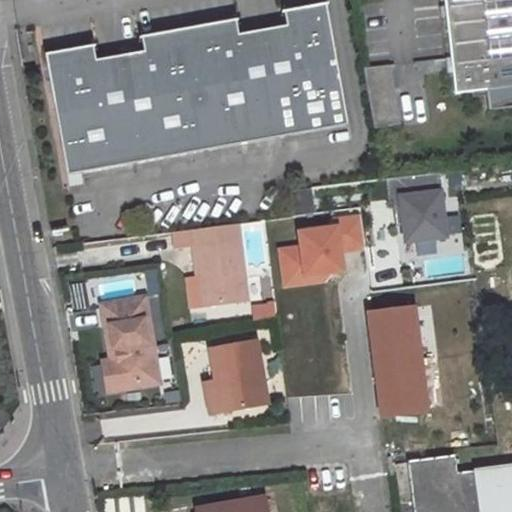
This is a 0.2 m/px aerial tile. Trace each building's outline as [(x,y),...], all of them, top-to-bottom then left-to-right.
[(511,90),(511,0),(443,0),(454,97),(511,90)] [(44,56),(66,176),(346,127),(324,7),(258,19),(261,34),(237,38),(235,23),(141,39),(143,54),(94,63),(92,48),(44,56)] [(408,178),(400,126),(373,131),(382,181),(408,178)] [(245,304),(234,225),(170,233),(172,251),(191,248),(193,264),(195,281),(200,281),(205,309),(245,304)] [(200,281),(195,281),(186,283),(190,311),(205,309),(200,281)] [(142,299),(113,304),(116,324),(103,326),(109,361),(114,392),(157,383),(142,299)] [(113,304),(100,306),(103,326),(116,324),(113,304)] [(413,308),(367,314),(381,418),(426,412),(413,308)] [(254,344),(207,352),(210,370),(212,384),(218,384),(222,411),(222,414),(265,406),(254,344)] [(109,361),(100,363),(103,378),(106,393),(114,392),(109,361)] [(206,384),(201,385),(203,398),(205,413),(222,411),(218,384),(212,384),(210,370),(204,370),(206,384)] [(511,511),(511,467),(497,470),(456,475),(453,457),(406,463),(412,511),(511,511)] [(265,511),(263,498),(193,510),(193,511),(265,511)]
